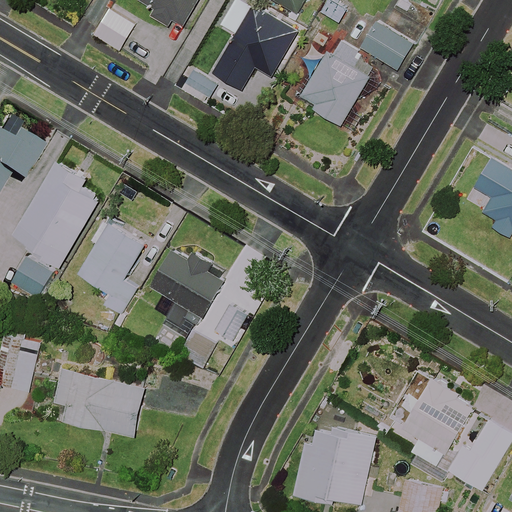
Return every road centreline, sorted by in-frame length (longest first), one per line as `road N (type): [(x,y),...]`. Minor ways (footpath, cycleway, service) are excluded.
road 1 (residential): [(356,249),(0,36)]
road 2 (residential): [(225,511),(262,402),(356,249)]
road 3 (residential): [(356,249),(505,0)]
road 4 (residential): [(511,342),(356,249)]
